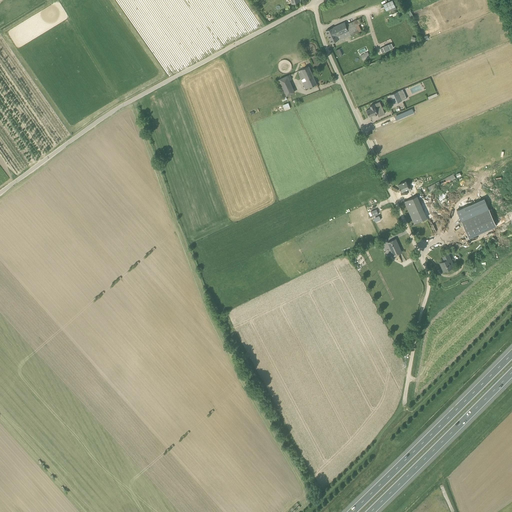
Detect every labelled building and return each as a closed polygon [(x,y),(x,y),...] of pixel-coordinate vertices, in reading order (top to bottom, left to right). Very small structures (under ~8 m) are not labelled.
[(391,0),(384,4),(387,10),(396,6),(393,0),(391,0)] [(359,19),(346,24),(345,22),(326,31),(332,43),(361,30),(359,24),(361,23),(359,19)] [(384,49),(386,53),(397,48),(396,44),(392,45),(393,46),(387,48),(384,49)] [(361,55),(363,61),(370,57),(368,52),(361,55)] [(304,89),(306,89),(317,84),(309,66),(298,71),(302,79),(305,78),(306,80),(303,82),(304,86),(303,87),(304,89)] [(295,92),(288,75),(277,79),(284,97),(295,92)] [(389,94),(394,103),(404,99),(400,90),(389,94)] [(370,106),(371,108),(367,110),(370,116),(374,114),(374,115),(378,113),(382,111),(381,108),(376,109),(374,104),(370,106)] [(429,193),(456,178),(453,174),(426,188),(429,193)] [(406,181),(398,185),(402,192),(408,189),(409,190),(411,189),(410,186),(409,186),(406,181)] [(404,200),(413,223),(426,217),(417,195),(404,200)] [(457,210),(461,221),(475,215),(470,204),(457,210)] [(461,221),(469,238),(496,226),(489,209),(475,215),(461,221)] [(394,256),(402,252),(396,239),(388,242),(394,256)] [(448,253),(442,256),(444,260),(440,263),(444,271),(451,268),(449,261),(452,260),(448,253)]
